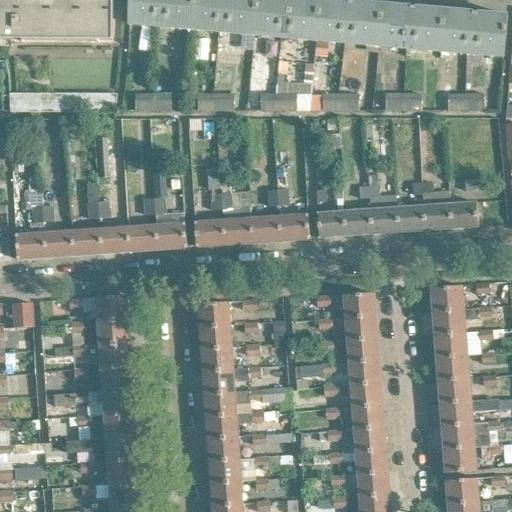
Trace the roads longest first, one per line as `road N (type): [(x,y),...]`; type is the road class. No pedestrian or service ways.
road 1 (residential): [(416,511),(395,257)]
road 2 (residential): [(169,273),(187,511)]
road 3 (residential): [(395,257),(169,273)]
road 4 (residential): [(169,273),(0,283)]
